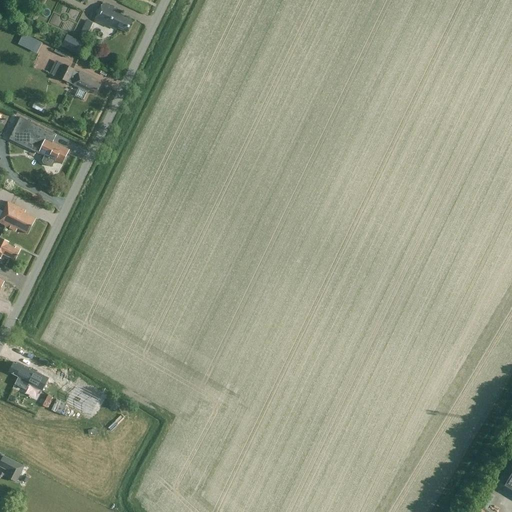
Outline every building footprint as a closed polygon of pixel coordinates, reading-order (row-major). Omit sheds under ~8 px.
[(123,16),(115,12),(116,10),(102,3),(94,21),(108,27),(109,23),(126,32),(131,22),(123,18),(123,16)] [(89,20),(83,38),(89,41),(96,22),(89,20)] [(23,34),(18,44),(28,49),(33,39),(23,34)] [(74,69),(58,61),(51,74),(67,82),(73,85),(88,92),(89,91),(96,94),(100,85),(91,80),(92,78),(80,72),(79,74),(73,71),(74,69)] [(14,128),(9,139),(25,147),(28,141),(42,147),(39,153),(44,156),(42,161),(43,163),(50,166),(52,166),(55,161),(62,164),(68,152),(62,149),(62,147),(52,142),(56,135),(27,121),(20,117),(14,128)] [(28,234),(35,219),(24,213),(26,211),(8,202),(0,218),(0,223),(16,231),(17,229),(28,234)] [(20,251),(7,245),(8,242),(1,238),(0,239),(0,258),(2,254),(15,260),(20,251)] [(34,363),(68,378),(72,369),(38,354),(34,363)] [(41,374),(38,379),(33,377),(35,372),(17,362),(16,364),(13,363),(9,372),(18,377),(15,383),(26,389),(29,384),(34,387),(42,391),(47,381),(49,379),(41,374)] [(24,466),(4,455),(0,462),(0,466),(9,472),(6,477),(16,482),(24,466)]
